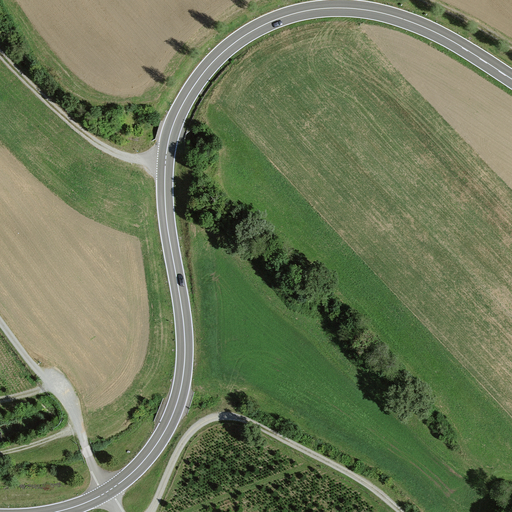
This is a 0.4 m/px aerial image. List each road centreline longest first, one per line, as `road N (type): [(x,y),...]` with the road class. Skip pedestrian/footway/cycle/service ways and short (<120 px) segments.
road 1 (secondary): [(511,79),(424,26),(343,7),(264,24),(214,60),(179,110),(166,159),(165,207),(185,337),(176,405),(126,478),(56,511)]
road 2 (track): [(149,511),(180,444),(202,419),(231,415),(363,478),(403,511)]
road 3 (track): [(121,511),(62,395),(0,320)]
road 4 (track): [(0,53),(96,143),(139,159),(166,159)]
